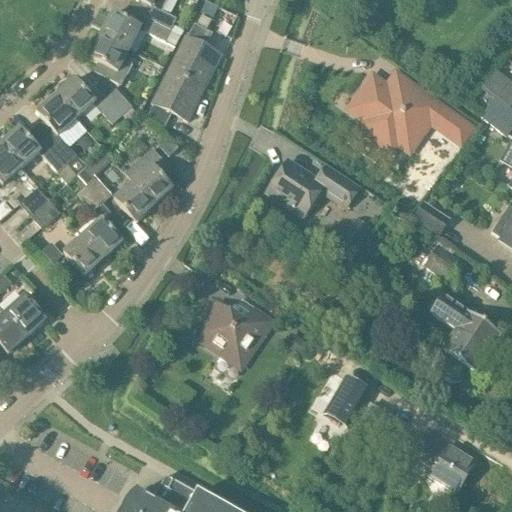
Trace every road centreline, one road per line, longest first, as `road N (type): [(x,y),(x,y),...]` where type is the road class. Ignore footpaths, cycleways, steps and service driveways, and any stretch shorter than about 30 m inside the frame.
road 1 (residential): [(92,342),(189,210),(258,0)]
road 2 (residential): [(0,118),(64,60),(94,0)]
road 3 (residential): [(92,342),(0,242)]
road 4 (residential): [(0,424),(92,342)]
